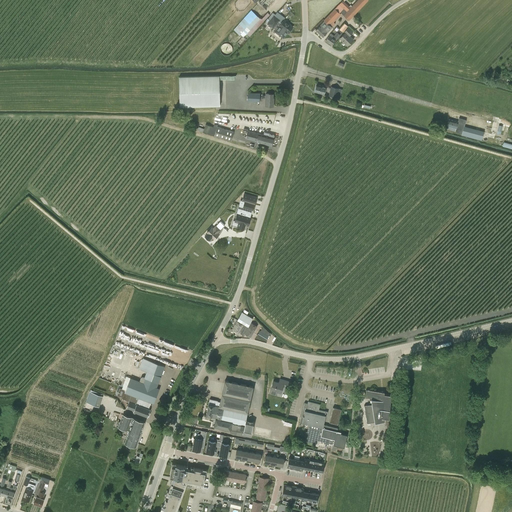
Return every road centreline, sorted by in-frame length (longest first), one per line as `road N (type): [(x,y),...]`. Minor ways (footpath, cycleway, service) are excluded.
road 1 (unclassified): [(216,337),(242,283),(278,163),(304,33)]
road 2 (unclassified): [(216,337),(344,360),(511,320)]
road 3 (track): [(233,304),(121,277),(29,200)]
road 4 (unclassified): [(304,33),(349,53),(404,0)]
road 5 (residential): [(165,450),(216,337)]
